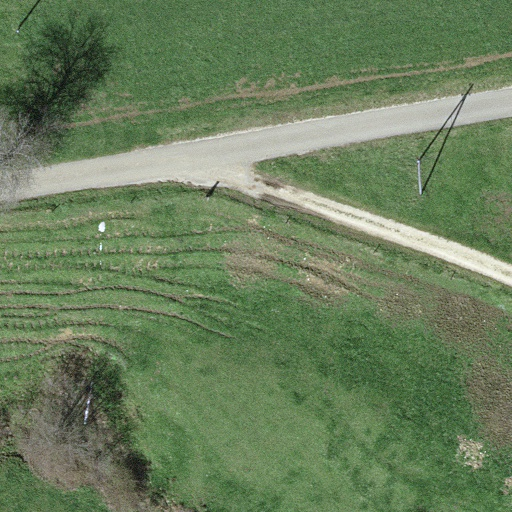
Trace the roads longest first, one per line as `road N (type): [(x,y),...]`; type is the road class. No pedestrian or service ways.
road 1 (trunk): [(135,0),(406,511)]
road 2 (track): [(0,177),(511,100)]
road 3 (track): [(511,274),(180,154)]
